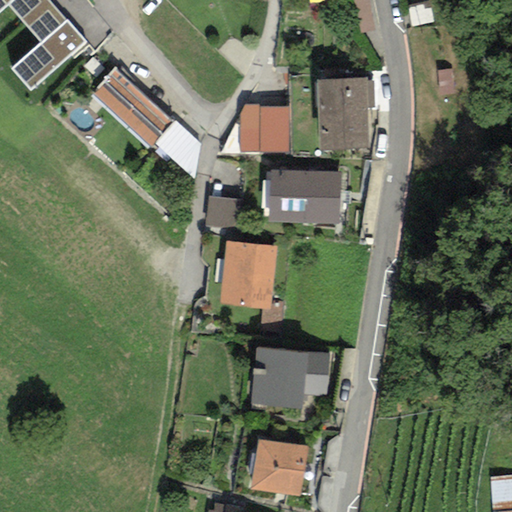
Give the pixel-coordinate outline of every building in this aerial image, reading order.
[(0,0),(0,11),(8,5),(13,0),(0,0)] [(11,69),(30,90),(85,42),(48,0),(13,0),(8,5),(42,42),(11,69)] [(171,123),(115,72),(91,96),(150,147),(153,143),(171,123)] [(366,79),(318,80),(320,149),(368,148),(366,109),(366,82),(366,79)] [(286,154),(287,108),(258,108),(258,106),(245,105),(239,115),(238,152),(286,154)] [(174,120),(171,123),(153,143),(193,178),(200,145),(174,120)] [(339,174),(270,171),(270,180),(269,208),(268,221),(337,224),(339,174)] [(269,208),(270,180),(262,180),(262,208),(269,208)] [(233,201),(207,199),(204,227),(230,230),(233,201)] [(276,247),(226,242),(220,303),(270,309),(276,247)] [(256,348),(251,404),(301,409),(302,393),(323,395),(327,354),(256,348)] [(308,447),(258,440),(250,490),(300,496),(308,447)] [(511,511),(511,474),(488,475),(490,511),(511,511)]
